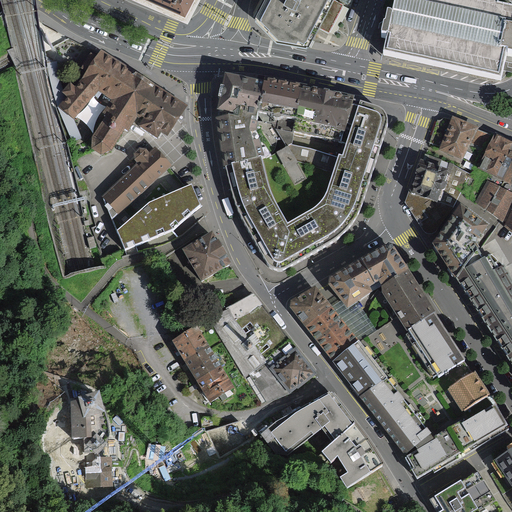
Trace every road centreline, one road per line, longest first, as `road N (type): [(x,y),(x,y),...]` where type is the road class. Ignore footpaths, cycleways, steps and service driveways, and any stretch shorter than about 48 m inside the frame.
road 1 (residential): [(420,511),(382,444),(271,300)]
road 2 (residential): [(202,59),(211,167),(226,220),(271,300)]
road 3 (residential): [(395,220),(511,396)]
road 4 (primary): [(39,0),(145,50),(202,59)]
road 5 (residential): [(271,300),(395,220)]
road 6 (primary): [(202,59),(343,80)]
road 7 (residential): [(395,220),(391,196),(424,96)]
